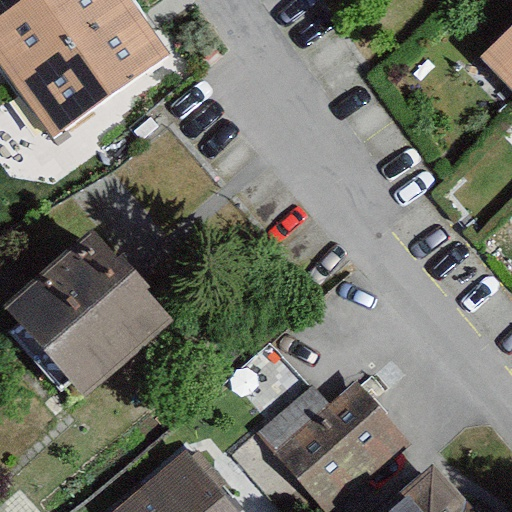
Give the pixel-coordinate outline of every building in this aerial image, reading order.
[(177,79),(121,0),(0,0),(0,80),(58,163),(177,79)] [(511,56),(487,82),(511,107),(511,56)] [(173,350),(92,264),(16,334),(97,421),(173,350)] [(334,404),(315,383),(261,433),(333,511),(416,434),(364,377),(334,404)] [(223,511),(183,468),(133,511),(223,511)] [(457,511),(441,493),(417,511),(457,511)]
